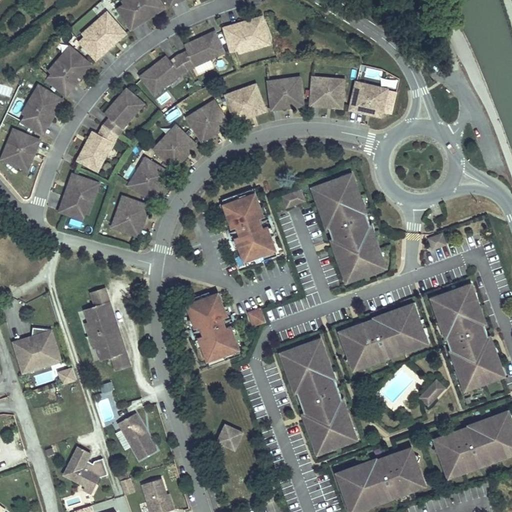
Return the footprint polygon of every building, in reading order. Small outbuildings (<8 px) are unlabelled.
[(125,0),(123,2),(125,5),(118,9),(127,22),(134,18),(138,25),(152,16),(151,13),(163,6),(159,0),(125,0)] [(163,6),(151,13),(152,16),(164,8),(163,6)] [(107,13),(100,19),(104,23),(110,17),(107,13)] [(86,37),(80,42),(91,54),(97,48),(102,54),(115,43),(113,41),(124,32),(110,17),(104,23),(100,19),(84,34),(86,37)] [(134,18),(127,22),(131,29),(138,25),(134,18)] [(248,21),(232,26),(234,33),(227,36),(231,51),(239,49),(240,52),(261,46),(260,41),(268,39),(263,20),(249,24),(248,21)] [(232,26),(225,28),(227,36),(234,33),(232,26)] [(124,32),(113,41),(115,43),(125,34),(124,32)] [(155,66),(141,76),(155,94),(175,78),(173,75),(178,72),(180,74),(181,75),(187,70),(195,66),(193,63),(199,60),(200,63),(224,52),(215,32),(199,39),(200,42),(195,45),(193,42),(185,46),(188,52),(179,56),(171,62),(167,57),(160,62),(162,65),(157,69),(155,66)] [(70,47),(64,54),(68,57),(74,50),(70,47)] [(97,48),(91,54),(96,60),(102,54),(97,48)] [(64,54),(50,71),(53,74),(48,79),(60,90),(65,84),(71,89),(82,76),(80,74),(89,63),(74,50),(68,57),(64,54)] [(89,63),(80,74),(82,76),(91,65),(89,63)] [(335,79),(313,78),(311,105),(328,106),(328,104),(343,105),(344,85),(335,84),(335,79)] [(291,79),(269,82),(272,109),(289,107),(289,105),(303,103),(300,83),(291,84),(291,79)] [(378,87),(357,82),(350,109),(367,113),(368,111),(382,114),(386,94),(377,92),(378,87)] [(65,84),(60,90),(66,95),(71,89),(65,84)] [(39,86),(34,94),(39,97),(43,89),(39,86)] [(248,88),(227,95),(236,122),(252,116),(251,114),(264,109),(258,90),(250,93),(248,88)] [(22,122),(36,130),(40,123),(47,127),(56,113),(53,111),(61,99),(43,89),(39,97),(34,94),(23,113),(26,115),(22,122)] [(86,145),(78,160),(98,170),(110,148),(107,146),(110,141),(113,142),(114,142),(117,135),(123,129),(122,128),(120,126),(124,121),(126,123),(143,104),(127,90),(116,103),(118,105),(114,109),(111,107),(105,114),(110,119),(104,126),(99,134),(94,131),(89,139),(92,141),(89,147),(86,145)] [(61,99),(53,111),(56,113),(63,100),(61,99)] [(215,101),(207,106),(210,110),(217,105),(215,101)] [(207,106),(188,117),(202,141),(217,132),(215,130),(228,122),(217,105),(210,110),(207,106)] [(228,122),(215,130),(217,132),(229,125),(228,122)] [(47,127),(40,123),(36,130),(43,134),(47,127)] [(176,126),(170,132),(174,136),(180,129),(176,126)] [(174,136),(170,132),(155,148),(174,168),(186,156),(185,154),(195,144),(180,129),(174,136)] [(14,130),(6,151),(10,153),(7,161),(25,168),(31,155),(33,156),(40,140),(14,130)] [(195,144),(185,154),(186,156),(196,145),(195,144)] [(6,151),(2,159),(7,161),(10,153),(6,151)] [(146,159),(141,166),(145,169),(150,161),(146,159)] [(145,169),(141,166),(129,185),(153,200),(162,185),(160,184),(167,172),(150,161),(145,169)] [(167,172),(160,184),(162,185),(169,173),(167,172)] [(94,182),(76,175),(71,189),(68,188),(63,204),(70,207),(68,214),(83,219),(85,212),(89,213),(96,192),(91,191),(94,182)] [(350,280),(382,268),(380,262),(382,261),(378,249),(375,250),(373,244),(376,243),(372,234),(370,235),(368,230),(372,229),(364,205),(360,207),(358,201),(360,200),(353,182),(351,183),(348,176),(317,188),(319,194),(317,195),(324,214),(326,213),(328,218),(326,219),(332,237),(335,236),(338,246),(336,247),(339,257),(342,256),(344,261),(341,262),(346,274),(348,273),(350,280)] [(247,266),(277,255),(267,227),(262,229),(261,226),(262,225),(260,222),(259,222),(258,219),(264,217),(253,188),(222,199),(233,228),(238,227),(239,229),(238,230),(239,233),(240,233),(241,236),(236,238),(247,266)] [(301,190),(283,197),(287,207),(305,201),(301,190)] [(125,207),(120,205),(113,227),(139,236),(145,220),(142,219),(147,205),(128,199),(125,207)] [(70,207),(63,204),(60,211),(68,214),(70,207)] [(442,234),(429,239),(433,249),(446,244),(442,234)] [(498,369),(502,368),(493,342),(489,344),(487,338),(485,334),(488,333),(481,315),(479,315),(477,310),(479,309),(472,289),(467,291),(465,286),(438,296),(440,301),(435,303),(442,323),(445,322),(446,326),(443,327),(452,352),(455,351),(457,355),(455,356),(464,382),(466,381),(469,389),(480,385),(479,382),(489,379),(490,381),(501,377),(498,369)] [(112,356),(116,370),(131,365),(126,351),(122,352),(106,304),(110,302),(106,288),(91,293),(96,306),(85,310),(89,322),(97,348),(101,360),(112,356)] [(200,337),(210,366),(241,355),(230,326),(225,328),(224,325),(225,325),(224,321),(223,321),(222,319),(227,317),(218,293),(188,305),(196,328),(201,326),(202,329),(201,329),(203,333),(204,332),(205,335),(200,337)] [(110,302),(106,304),(122,352),(126,351),(110,302)] [(357,331),(342,337),(350,359),(355,362),(359,360),(361,363),(373,359),(374,362),(399,354),(397,350),(402,348),(403,351),(423,343),(421,338),(425,337),(416,310),(411,311),(409,307),(389,314),(390,316),(385,318),(384,316),(361,324),(362,326),(356,328),(357,331)] [(249,313),(252,320),(264,316),(262,308),(249,313)] [(252,320),(254,326),(266,322),(264,316),(252,320)] [(89,322),(85,323),(94,349),(97,348),(89,322)] [(361,324),(340,332),(342,337),(357,331),(356,328),(362,326),(361,324)] [(23,339),(12,342),(22,374),(53,364),(49,353),(52,330),(33,327),(32,336),(31,342),(24,344),(23,339)] [(62,361),(52,330),(49,353),(53,364),(62,361)] [(289,359),(286,360),(296,386),(298,385),(300,390),(298,391),(306,414),(308,413),(310,418),(308,419),(317,445),(320,444),(322,451),(333,447),(333,445),(342,441),(343,444),(354,440),(351,432),(354,431),(344,406),(342,407),(340,402),(344,401),(335,376),(331,378),(330,373),(332,372),(323,347),(320,348),(318,340),(307,344),(307,346),(298,350),(297,348),(286,352),(289,359)] [(355,362),(350,359),(354,370),(375,363),(374,362),(373,359),(361,363),(359,360),(355,362)] [(73,368),(64,371),(68,383),(77,380),(73,368)] [(64,371),(59,372),(63,384),(68,383),(64,371)] [(437,380),(424,394),(427,398),(424,401),(429,405),(445,388),(437,380)] [(111,382),(102,385),(105,392),(113,389),(111,382)] [(136,413),(118,423),(140,460),(157,450),(149,435),(147,436),(144,431),(146,430),(136,413)] [(479,424),(456,432),(457,434),(451,436),(452,439),(445,442),(446,445),(442,447),(439,451),(448,474),(468,466),(469,470),(494,461),(492,457),(497,456),(498,458),(511,453),(511,421),(511,418),(506,419),(504,414),(484,422),(485,424),(480,426),(479,424)] [(243,433),(226,425),(218,442),(235,450),(243,433)] [(457,434),(456,432),(435,440),(439,451),(442,447),(446,445),(445,442),(452,439),(451,436),(457,434)] [(90,487),(96,485),(100,477),(109,475),(103,458),(94,461),(93,464),(87,460),(91,454),(78,447),(65,475),(86,486),(90,487)] [(53,448),(46,450),(49,456),(55,454),(53,448)] [(412,448),(391,456),(391,458),(397,456),(398,459),(406,456),(407,459),(411,458),(416,460),(412,448)] [(363,466),(343,473),(345,478),(340,480),(350,507),(354,505),(356,510),(376,503),(375,500),(379,498),(381,502),(405,493),(404,490),(424,482),(416,460),(411,458),(407,459),(406,456),(398,459),(397,456),(391,458),(391,456),(368,464),(369,466),(363,468),(363,466)] [(468,466),(448,474),(449,477),(469,470),(468,466)] [(128,478),(121,481),(125,492),(134,489),(130,478),(128,478)] [(162,478),(143,484),(151,511),(166,511),(172,510),(167,495),(162,478)] [(404,490),(405,493),(426,486),(424,482),(404,490)] [(84,489),(92,493),(96,485),(90,487),(86,486),(84,489)]
